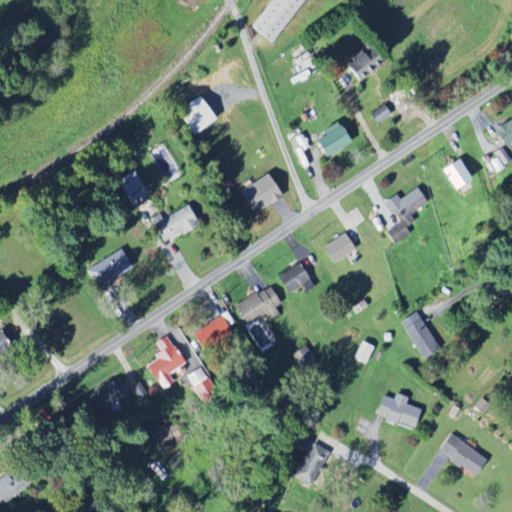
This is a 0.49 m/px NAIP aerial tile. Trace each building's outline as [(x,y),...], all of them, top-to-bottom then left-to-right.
[(268,0),(301,0),(269,42),(248,26),(268,0)] [(349,62),(355,68),(348,74),(355,84),(379,66),(366,49),(349,62)] [(173,112),(187,137),(211,123),(196,99),(173,112)] [(367,116),(374,126),(388,116),(381,106),(367,116)] [(511,140),(511,117),(490,131),(500,147),(511,140)] [(321,159),(346,144),(335,125),(310,140),(321,159)] [(439,170),(451,191),(469,181),(456,160),(439,170)] [(127,204),(145,195),(132,172),(115,181),(127,204)] [(279,197),(265,175),(236,194),(250,216),(279,197)] [(407,216),(424,205),(414,189),(397,200),(394,195),(381,203),(395,225),(383,233),(392,246),(407,236),(403,229),(412,223),(407,216)] [(162,245),(196,225),(185,206),(160,221),(157,215),(148,221),(162,245)] [(330,265),(352,251),(341,234),(319,249),(330,265)] [(95,290),(130,269),(119,251),(84,272),(95,290)] [(309,288),(298,265),(274,277),(283,295),(299,288),(301,292),(309,288)] [(232,309),(245,327),(260,317),(264,323),(276,315),(272,309),(278,304),(265,286),(232,309)] [(420,360),(436,350),(413,313),(397,323),(420,360)] [(227,336),(219,319),(184,337),(192,354),(227,336)] [(166,376),(183,364),(163,337),(153,344),(160,354),(142,366),(160,391),(171,383),(166,376)] [(351,361),(364,366),(371,348),(358,343),(351,361)] [(313,363),(304,346),(288,355),(298,372),(313,363)] [(85,397),(98,421),(109,415),(104,407),(120,399),(111,383),(85,397)] [(406,398),(393,395),(391,400),(378,397),(373,420),(412,428),(416,410),(404,407),(406,398)] [(511,434),(511,413),(502,429),(511,434)] [(483,461),(446,436),(435,453),(472,478),(483,461)] [(292,480),(310,488),(326,453),(308,445),(292,480)]
